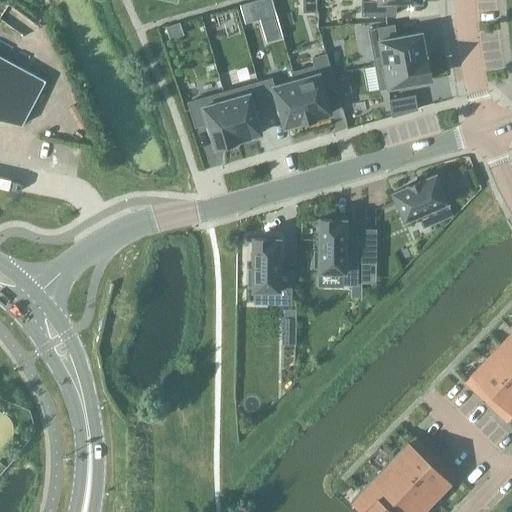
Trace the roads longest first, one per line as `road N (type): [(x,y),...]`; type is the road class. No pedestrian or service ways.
road 1 (residential): [(36,294),(106,240),(154,220),(485,134)]
road 2 (residential): [(468,0),(485,134)]
road 3 (tertiary): [(75,380),(90,452),(83,511)]
